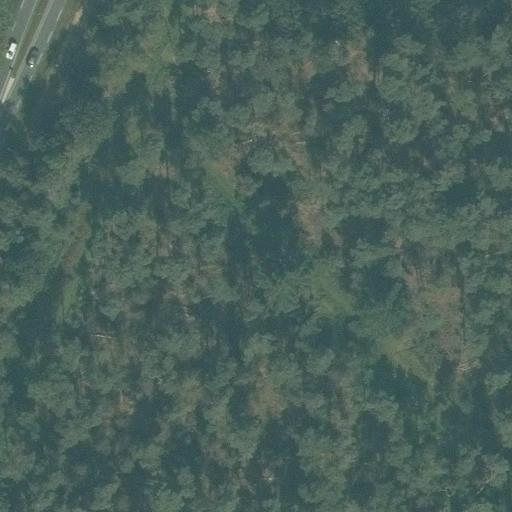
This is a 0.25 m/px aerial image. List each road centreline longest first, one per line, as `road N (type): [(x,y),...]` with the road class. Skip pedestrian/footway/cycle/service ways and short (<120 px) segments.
road 1 (track): [(176,0),(137,89),(511,482)]
road 2 (primary): [(0,117),(57,0)]
